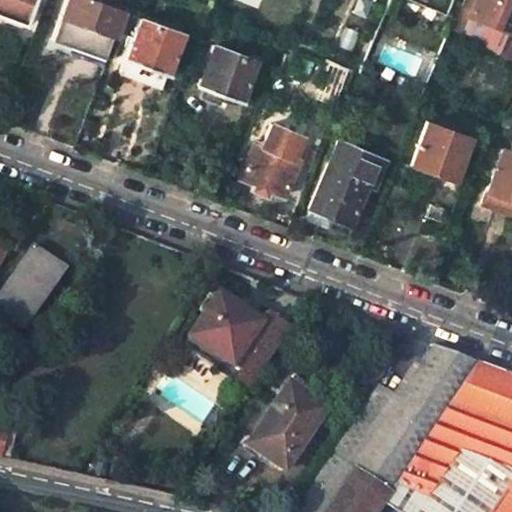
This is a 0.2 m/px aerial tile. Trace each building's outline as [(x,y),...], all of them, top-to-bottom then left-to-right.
[(33,0),(0,0),(0,16),(23,25),(33,0)] [(65,0),(50,40),(101,59),(119,11),(89,0),(65,0)] [(443,10),(447,0),(428,0),(427,3),(443,10)] [(511,28),(511,27),(511,0),(458,0),(448,27),(462,33),(461,35),(476,41),(474,46),(511,60),(511,28)] [(138,19),(123,59),(166,75),(182,36),(138,19)] [(209,45),(194,84),(238,102),(254,62),(209,45)] [(452,183),(469,139),(425,122),(407,166),(452,183)] [(227,174),(280,198),(297,161),(291,158),(300,139),(268,124),(258,146),(252,143),(240,170),(230,165),(227,174)] [(511,153),(498,148),(477,202),(507,213),(510,203),(511,203),(511,153)] [(345,226),(355,202),(362,205),(371,184),(325,164),(304,209),(345,226)] [(61,269),(29,247),(0,290),(0,317),(19,330),(61,269)] [(231,305),(208,290),(195,309),(200,312),(177,346),(211,368),(218,359),(251,381),(285,329),(260,312),(254,321),(242,313),(245,308),(234,301),(231,305)] [(373,387),(288,511),(373,511),(380,502),(473,363),(432,348),(396,402),(373,387)] [(251,381),(218,359),(211,368),(210,371),(243,393),(251,381)] [(491,511),(511,481),(511,377),(473,363),(380,502),(404,511),(491,511)] [(241,448),(281,474),(323,410),(285,384),(241,448)] [(1,429),(0,434),(0,459),(7,461),(12,432),(1,429)] [(511,511),(511,481),(491,511),(511,511)]
